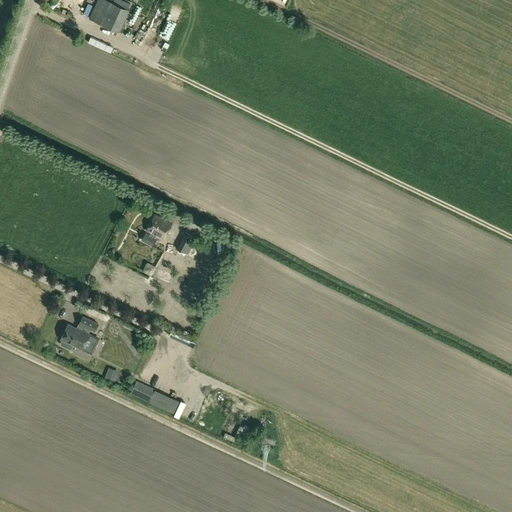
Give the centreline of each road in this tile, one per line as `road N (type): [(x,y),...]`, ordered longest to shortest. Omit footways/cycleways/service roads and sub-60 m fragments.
road 1 (track): [(511,236),(31,8)]
road 2 (unknown): [(253,0),(511,123)]
road 3 (track): [(219,237),(0,133)]
